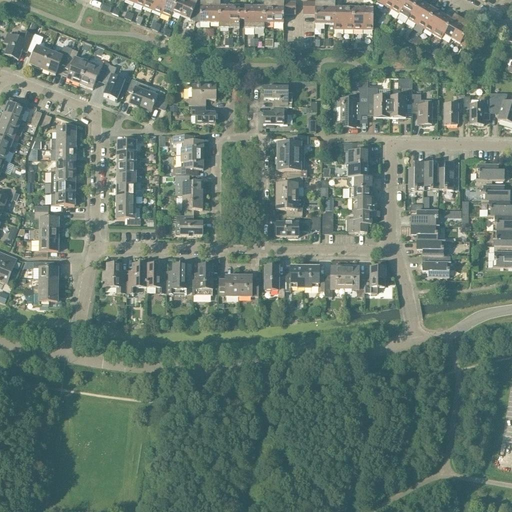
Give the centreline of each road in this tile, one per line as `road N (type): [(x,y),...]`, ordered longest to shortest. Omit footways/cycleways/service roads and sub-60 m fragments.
road 1 (unclassified): [(73,358),(211,369),(416,343)]
road 2 (residential): [(212,249),(216,140),(225,136),(262,139),(262,249)]
road 3 (residential): [(94,251),(96,113),(0,76)]
road 4 (residential): [(393,250),(262,249)]
road 5 (residential): [(391,144),(511,148)]
